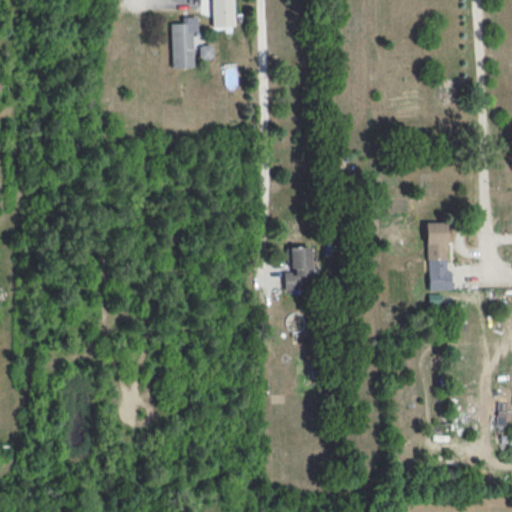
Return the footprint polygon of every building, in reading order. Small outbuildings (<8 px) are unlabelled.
[(210,0),(211,26),(233,25),(232,0),(210,0)] [(170,67),(192,66),(192,49),(197,49),(197,58),(211,57),(211,44),(197,44),(196,16),(180,17),(181,22),(168,23),(170,67)] [(449,289),(449,269),(446,270),(445,221),(425,222),(426,290),(449,289)] [(283,289),(310,289),(309,246),(288,246),(288,271),(282,271),(283,289)] [(504,410),(496,410),(495,425),(504,425),(504,410)]
